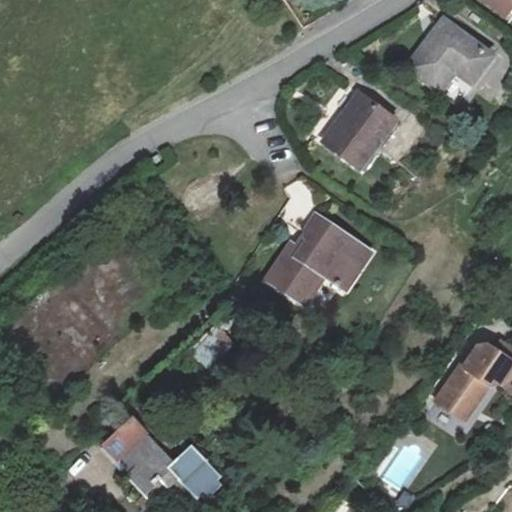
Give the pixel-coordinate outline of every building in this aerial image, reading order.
[(511,0),(481,0),(504,17),(511,6),(511,0)] [(407,67),(461,106),(496,56),(442,18),(407,67)] [(324,140),(360,166),(398,116),(362,89),(324,140)] [(326,273),(348,290),(365,267),(350,258),(358,245),(316,216),(306,230),(310,240),(304,247),(292,241),(268,276),(305,302),(326,273)] [(511,347),(500,339),(494,348),(486,342),(478,343),(463,363),(461,361),(436,397),(465,417),(489,382),(501,380),(511,387),(511,347)] [(121,478),(158,511),(175,511),(187,511),(224,475),(192,444),(175,461),(133,419),(104,449),(125,473),(121,478)] [(465,511),(471,505),(456,495),(443,511),(465,511)]
